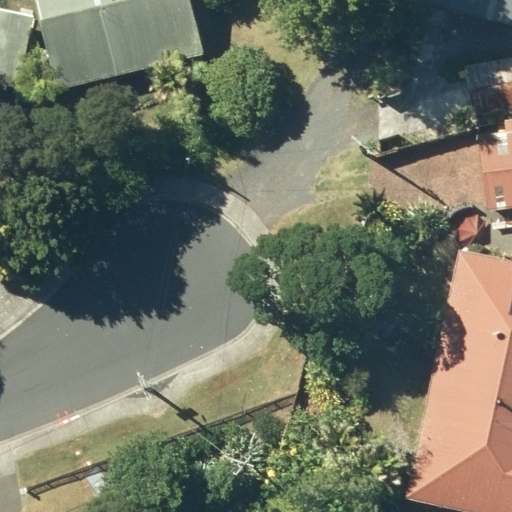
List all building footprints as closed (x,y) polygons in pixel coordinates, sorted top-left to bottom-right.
[(40,0),(62,91),(207,56),(193,0),(40,0)] [(511,0),(432,0),(430,7),(511,26),(511,0)] [(0,87),(23,92),(38,18),(0,9),(0,87)] [(404,92),(413,134),(511,113),(511,59),(468,67),(471,80),(404,92)] [(511,133),(480,138),(491,212),(511,209),(511,133)] [(412,504),(451,511),(511,511),(511,261),(468,252),(412,504)]
